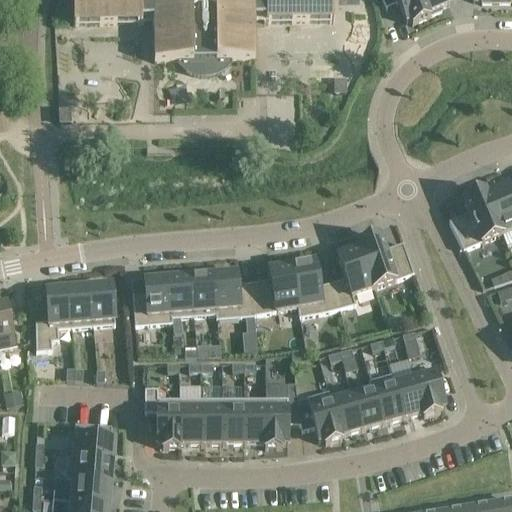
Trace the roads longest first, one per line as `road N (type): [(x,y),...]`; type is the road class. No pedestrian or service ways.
road 1 (residential): [(0,271),(316,225),(407,189)]
road 2 (residential): [(407,189),(413,235),(477,426)]
road 3 (residential): [(511,43),(440,51),(406,75),(387,104),(384,131),(407,189)]
road 4 (residential): [(511,375),(407,189)]
road 5 (residential): [(361,463),(162,483)]
road 6 (residential): [(35,398),(135,402),(140,466),(162,483)]
road 7 (residential): [(477,426),(361,463)]
